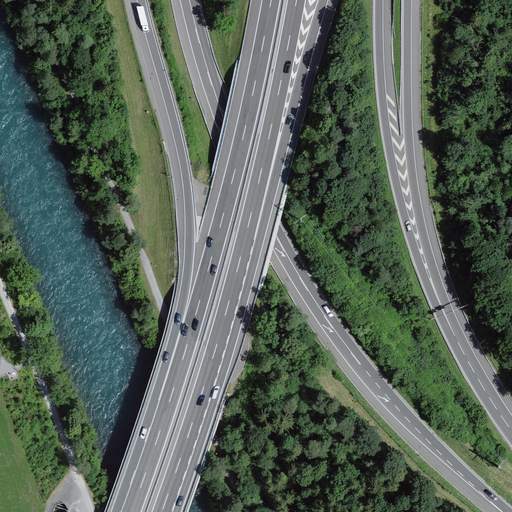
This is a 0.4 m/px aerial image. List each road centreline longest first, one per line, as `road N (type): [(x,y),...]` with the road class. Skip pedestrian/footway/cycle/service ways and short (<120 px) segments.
road 1 (trunk): [(188,0),(235,150),(309,293),(398,408),(509,511)]
road 2 (motorway): [(271,0),(225,207),(168,402)]
road 3 (motorway): [(141,0),(188,198),(189,252),(168,402)]
road 4 (motorway): [(454,335),(433,301),(399,199),(384,119),(379,0)]
road 5 (trunk): [(454,335),(411,171),(407,0)]
road 6 (motorway): [(161,511),(244,242)]
road 7 (motorway): [(244,242),(277,170),(322,0)]
road 8 (motorway): [(244,242),(296,0)]
